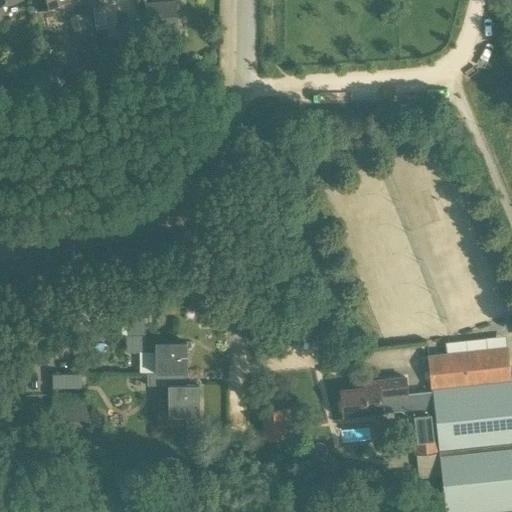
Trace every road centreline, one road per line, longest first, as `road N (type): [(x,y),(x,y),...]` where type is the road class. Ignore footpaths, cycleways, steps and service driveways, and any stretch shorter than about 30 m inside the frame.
road 1 (unclassified): [(241,84),(215,167),(187,197),(92,236),(0,249)]
road 2 (residential): [(241,84),(448,72),(477,0)]
